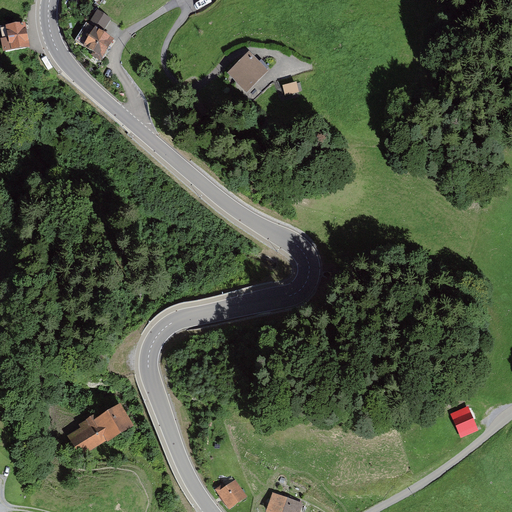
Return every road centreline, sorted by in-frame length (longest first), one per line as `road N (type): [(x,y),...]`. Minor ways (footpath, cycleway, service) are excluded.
road 1 (tertiary): [(49,0),(52,39),(79,78),(307,258),(308,279),(292,293),(174,322),(151,346),(150,375),(170,433),(213,511)]
road 2 (residential): [(372,511),(511,415)]
